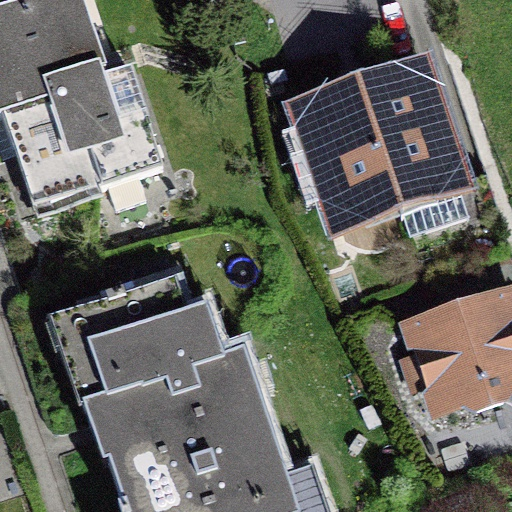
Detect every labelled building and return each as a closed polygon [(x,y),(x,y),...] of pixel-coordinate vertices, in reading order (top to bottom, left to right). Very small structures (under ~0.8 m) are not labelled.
[(108,70),(84,0),(52,0),(0,17),(0,128),(6,127),(39,227),(170,184),(135,77),(104,87),(100,73),(108,70)] [(420,73),(357,94),(394,203),(406,236),(469,215),(420,73)] [(330,225),(394,203),(357,94),(293,116),(330,225)] [(323,511),(314,480),(287,488),(246,360),(227,366),(210,313),(186,320),(176,289),(46,330),(94,482),(110,477),(121,511),(323,511)] [(511,296),(398,334),(431,433),(511,406),(511,296)]
